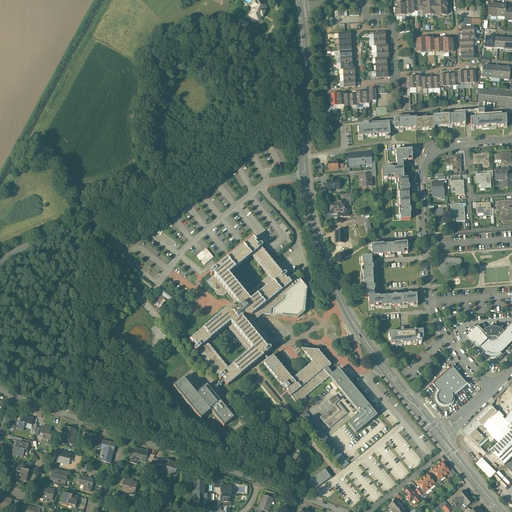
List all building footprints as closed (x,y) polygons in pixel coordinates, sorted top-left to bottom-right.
[(422,0),(423,11),(423,15),(435,15),(435,16),(446,15),(445,0),(434,1),(434,3),(423,4),(422,0)] [(252,13),(251,13),(249,17),(258,22),(261,17),(262,18),(265,12),(264,12),(266,7),(254,1),(251,6),(250,7),(254,9),(252,13)] [(405,15),(404,3),(398,3),(398,5),(394,5),(395,9),(394,9),(395,12),(395,16),(405,15)] [(497,5),(488,4),(488,8),(487,15),(491,16),(491,17),(496,17),(496,16),(497,5)] [(505,6),(497,5),(496,16),(504,17),(505,9),(505,6)] [(247,25),(241,21),(238,27),(244,30),(247,25)] [(495,38),(485,37),(484,47),(494,47),(495,38)] [(504,39),(495,38),(494,47),(503,48),(504,39)] [(419,40),(416,41),(416,53),(420,52),(425,51),(424,39),(419,39),(419,40)] [(430,39),(424,39),(425,51),(430,51),(430,52),(434,51),(433,41),(433,39),(430,40),(430,39)] [(437,41),(433,41),(434,51),(434,53),(438,53),(438,52),(443,52),(442,39),(437,40),(437,41)] [(448,39),(442,39),(443,52),(448,52),(452,52),(452,40),(448,40),(448,39)] [(511,39),(504,39),(503,48),(511,49),(511,39)] [(493,67),(483,66),(482,77),(487,77),(487,76),(491,76),(491,78),(493,67)] [(501,67),(493,67),(491,78),(495,78),(495,77),(499,77),(499,78),(500,78),(501,67)] [(510,68),(501,67),(500,78),(504,79),(504,78),(509,78),(509,79),(510,68)] [(511,92),(477,89),(477,94),(511,97),(511,92)] [(389,107),(376,108),(377,117),(389,113),(389,107)] [(448,115),(448,116),(449,125),(449,126),(465,125),(465,118),(464,114),(457,114),(453,114),(453,115),(448,115)] [(433,117),(433,118),(433,126),(438,126),(438,127),(446,126),(446,125),(449,125),(448,116),(444,116),(443,115),(440,115),(440,116),(433,117)] [(497,116),(488,116),(489,128),(506,126),(506,115),(501,115),(497,115),(497,116)] [(475,117),(465,118),(465,125),(470,125),(471,129),(489,128),(488,116),(479,117),(475,117)] [(404,119),(397,120),(398,130),(399,130),(398,129),(403,129),(403,130),(411,130),(411,128),(415,128),(415,129),(416,129),(415,118),(415,119),(408,119),(408,118),(404,118),(404,119)] [(415,118),(416,129),(416,131),(434,129),(433,126),(433,118),(432,118),(432,119),(426,119),(426,118),(422,119),(422,120),(416,120),(415,118)] [(377,136),(387,135),(389,135),(389,130),(388,130),(388,128),(389,128),(389,125),(382,125),(382,124),(378,124),(378,125),(368,126),(368,125),(364,125),(364,126),(358,127),(358,130),(359,130),(359,132),(358,132),(358,137),(371,137),(371,135),(377,135),(377,136)] [(395,162),(396,162),(402,162),(412,161),(411,157),(410,157),(410,154),(411,154),(411,150),(399,150),(394,151),(396,151),(396,162),(395,162)] [(370,153),(359,154),(360,164),(371,164),(371,161),(370,153)] [(481,155),(473,155),(473,164),(483,164),(483,168),(489,167),(488,153),(481,154),(481,155)] [(500,154),(494,155),(495,160),(501,160),(501,166),(508,166),(511,166),(510,153),(500,154)] [(359,154),(348,155),(349,161),(349,165),(360,164),(359,154)] [(459,156),(445,157),(446,166),(449,166),(453,166),(453,171),(453,172),(459,172),(460,172),(460,165),(459,156)] [(336,161),(328,162),(328,170),(336,170),(336,168),(336,163),(336,161)] [(315,173),(326,172),(326,166),(322,166),(321,164),(315,164),(315,173)] [(387,180),(397,179),(403,179),(403,172),(402,172),(401,168),(402,168),(402,167),(397,168),(397,169),(392,169),(392,168),(388,168),(388,169),(382,170),(382,169),(381,169),(382,180),(383,180),(383,179),(387,179),(387,180)] [(507,170),(501,170),(495,170),(496,180),(502,180),(503,188),(511,187),(510,175),(507,175),(507,170)] [(364,175),(359,175),(359,180),(360,180),(361,186),(366,186),(367,187),(371,186),(371,177),(371,174),(364,175)] [(487,174),(475,175),(476,184),(483,183),(483,188),(490,188),(489,176),(489,174),(487,174)] [(398,200),(399,200),(409,199),(408,189),(409,189),(409,186),(408,186),(407,179),(408,179),(408,178),(403,179),(397,179),(397,180),(398,179),(398,184),(397,184),(397,192),(399,192),(399,199),(398,199),(398,200)] [(338,179),(325,179),(325,188),(325,191),(339,190),(338,179)] [(460,181),(450,181),(451,187),(455,187),(455,195),(464,194),(463,186),(463,180),(460,181)] [(433,191),(432,191),(432,196),(439,196),(438,194),(443,194),(443,190),(442,190),(442,182),(432,182),(433,191)] [(399,220),(410,219),(411,219),(410,219),(410,212),(411,212),(410,208),(409,208),(409,199),(399,200),(400,207),(398,207),(399,215),(400,215),(400,220),(399,220)] [(499,204),(496,204),(496,211),(501,211),(502,214),(500,215),(501,220),(502,220),(504,221),(511,220),(511,218),(511,217),(511,216),(511,213),(511,208),(509,208),(509,205),(511,205),(511,200),(499,201),(499,204)] [(337,203),(330,203),(330,213),(337,213),(345,212),(345,210),(345,206),(345,202),(344,202),(337,202),(337,203)] [(490,203),(476,204),(476,213),(484,212),(484,216),(490,216),(490,215),(490,208),(490,203)] [(461,207),(451,208),(451,214),(455,213),(456,222),(465,221),(464,213),(463,207),(461,207)] [(434,217),(433,218),(433,223),(440,223),(440,221),(444,220),(444,217),(443,217),(443,209),(433,209),(434,217)] [(344,231),(334,232),(334,243),(344,243),(344,231)] [(257,242),(253,238),(217,268),(218,268),(215,270),(211,273),(210,273),(210,274),(210,275),(210,276),(211,276),(212,276),(213,276),(213,275),(214,276),(213,276),(227,293),(235,303),(233,304),(229,308),(189,340),(193,345),(194,344),(196,347),(195,348),(194,349),(194,350),(195,350),(195,351),(196,351),(197,351),(197,350),(207,342),(227,326),(230,323),(252,349),(249,352),(229,368),(219,377),(218,377),(218,378),(218,379),(219,379),(219,380),(220,380),(221,380),(222,379),(223,380),(225,382),(224,382),(227,386),(263,357),(263,356),(263,355),(265,354),(266,355),(270,351),(271,350),(271,349),(270,349),(270,348),(269,348),(268,348),(267,349),(267,348),(265,345),(268,342),(251,321),(255,318),(256,318),(258,317),(260,315),(260,314),(261,313),(272,314),(272,316),(297,319),(304,313),(307,288),(304,285),(300,280),(298,281),(297,280),(298,279),(294,274),(287,280),(285,277),(286,277),(286,276),(286,275),(286,274),(285,274),(285,273),(284,273),(284,274),(273,282),(250,301),(245,294),(229,275),(252,256),(262,248),(262,247),(262,246),(262,245),(261,244),(260,244),(259,245),(258,246),(257,244),(256,243),(257,242)] [(383,244),(371,245),(371,250),(372,250),(373,252),(371,252),(372,256),(372,255),(379,255),(379,256),(382,256),(382,255),(389,254),(389,255),(390,255),(390,254),(397,254),(397,255),(400,255),(400,254),(407,253),(407,254),(408,254),(407,250),(406,250),(406,248),(407,248),(407,242),(400,243),(394,243),(394,244),(389,245),(389,244),(389,245),(383,245),(383,244)] [(252,256),(268,276),(273,282),(284,274),(284,273),(285,273),(285,274),(286,273),(274,259),(272,261),(267,254),(262,248),(252,256)] [(362,279),(373,279),(373,278),(372,278),(372,269),(373,269),(373,265),(372,265),(371,257),(372,256),(360,257),(362,257),(362,264),(361,264),(361,272),(363,272),(363,279),(362,279)] [(440,259),(439,259),(439,260),(438,261),(441,271),(442,272),(443,272),(458,268),(459,267),(460,262),(460,260),(459,260),(447,259),(447,260),(444,260),(444,259),(440,259)] [(227,293),(213,276),(206,282),(217,295),(224,296),(225,295),(227,293)] [(268,276),(245,294),(250,301),(273,282),(268,276)] [(153,286),(141,277),(138,280),(150,289),(153,286)] [(363,297),(368,297),(374,297),(374,290),(374,289),(374,286),(373,279),(362,279),(363,297)] [(175,297),(162,287),(158,292),(171,302),(175,297)] [(155,293),(148,288),(146,291),(152,296),(155,293)] [(227,293),(225,295),(231,302),(235,303),(227,293)] [(387,307),(391,307),(401,306),(417,305),(416,293),(416,294),(411,294),(408,294),(403,295),(403,294),(403,295),(396,295),(393,295),(386,296),(379,296),(375,296),(375,297),(374,297),(368,297),(369,308),(387,307)] [(154,303),(159,307),(165,301),(162,298),(157,303),(156,302),(154,303)] [(316,326),(321,334),(327,331),(328,333),(335,329),(329,318),(323,321),(311,298),(308,299),(321,323),(316,326)] [(230,323),(227,326),(249,352),(252,349),(230,323)] [(481,331),(476,327),(466,338),(472,344),(473,343),(483,352),(484,353),(485,354),(487,355),(490,355),(491,356),(493,356),(495,355),(496,355),(498,354),(499,354),(501,352),(502,352),(511,343),(511,342),(511,341),(511,323),(503,331),(501,330),(500,329),(498,328),(497,327),(495,327),(494,327),(492,327),(490,327),(489,327),(487,328),(485,328),(484,329),(482,330),(481,331)] [(391,335),(388,335),(388,342),(390,342),(390,348),(394,347),(394,346),(401,345),(401,347),(410,346),(410,345),(416,344),(416,346),(421,346),(420,341),(422,341),(422,333),(402,335),(391,335)] [(219,377),(229,368),(207,342),(197,350),(219,377)] [(292,379),(273,355),(269,359),(267,360),(263,364),(282,387),(283,386),(283,387),(283,388),(282,388),(282,389),(282,390),(283,390),(283,391),(284,391),(285,391),(286,390),(288,392),(287,392),(296,404),(328,378),(329,377),(323,369),(327,367),(326,366),(327,366),(327,367),(328,367),(329,367),(330,367),(330,366),(330,365),(330,364),(319,350),(311,350),(310,348),(309,349),(307,349),(304,352),(312,362),(292,379)] [(466,384),(452,367),(453,366),(446,371),(431,383),(432,384),(428,386),(428,387),(432,384),(439,392),(438,393),(437,394),(436,395),(436,397),(436,399),(436,400),(437,402),(438,403),(439,404),(440,405),(442,405),(443,406),(445,406),(446,407),(448,406),(448,405),(449,404),(450,403),(451,401),(452,400),(452,398),(452,397),(452,395),(466,384)] [(337,370),(328,378),(360,417),(348,427),(358,439),(380,421),(337,370)] [(211,390),(207,385),(196,394),(184,379),(173,387),(201,420),(211,411),(224,427),(234,419),(212,392),(211,390)] [(211,390),(212,392),(224,382),(225,382),(223,380),(211,390)] [(334,395),(328,400),(332,406),(339,400),(334,395)] [(347,413),(338,403),(335,405),(320,418),(325,424),(329,428),(347,413)] [(478,422),(493,408),(491,406),(464,431),(471,438),(476,433),(474,431),(481,425),(478,422)] [(511,423),(510,425),(505,420),(503,417),(504,416),(498,411),(497,412),(493,408),(478,422),(481,425),(486,431),(501,446),(497,450),(504,457),(508,453),(509,454),(511,450),(511,423)] [(334,446),(306,411),(301,415),(330,450),(334,446)] [(22,416),(21,423),(19,422),(17,429),(23,430),(25,424),(31,425),(33,419),(22,416)] [(476,433),(471,438),(478,445),(485,439),(482,437),(483,437),(482,436),(486,431),(481,425),(474,431),(476,433)] [(51,428),(42,426),(40,434),(43,435),(41,443),(49,445),(51,437),(49,436),(51,428)] [(73,429),(64,427),(61,440),(72,443),(73,439),(74,436),(72,435),(73,429)] [(91,434),(83,432),(82,436),(84,437),(83,440),(88,441),(87,445),(93,447),(93,445),(94,442),(93,442),(94,437),(90,436),(91,434)] [(21,442),(16,441),(16,442),(15,447),(14,447),(12,454),(22,457),(24,450),(27,451),(29,444),(21,442)] [(115,444),(103,441),(103,442),(101,448),(105,449),(103,458),(102,457),(101,461),(110,463),(115,444)] [(289,450),(293,455),(284,462),(288,467),(292,464),(296,469),(303,463),(298,456),(301,454),(294,446),(289,450)] [(148,452),(133,448),(129,462),(135,464),(136,460),(145,462),(145,460),(147,454),(148,452)] [(59,455),(57,462),(68,465),(71,454),(59,451),(59,452),(59,455)] [(483,457),(479,459),(492,476),(497,471),(484,456),(483,456),(483,457)] [(159,460),(153,458),(152,462),(150,466),(157,469),(157,467),(159,460)] [(173,462),(165,460),(160,458),(159,460),(157,467),(164,469),(165,472),(174,475),(177,464),(173,463),(173,462)] [(438,466),(436,467),(444,476),(449,473),(449,472),(447,469),(442,463),(438,466)] [(27,467),(17,465),(15,472),(20,473),(19,479),(26,481),(29,471),(26,470),(27,467)] [(439,480),(444,476),(436,467),(435,468),(432,471),(436,477),(439,480)] [(450,467),(447,469),(449,472),(449,473),(452,477),(455,474),(450,467)] [(324,480),(325,475),(328,476),(329,468),(323,468),(323,471),(318,470),(318,476),(319,476),(319,480),(324,480)] [(59,471),(53,470),(50,479),(57,481),(56,485),(62,486),(63,482),(65,483),(67,473),(61,471),(59,471)] [(498,472),(495,477),(501,482),(504,477),(498,472)] [(423,478),(422,479),(429,488),(434,484),(432,481),(427,475),(423,478)] [(94,480),(80,476),(78,484),(85,486),(84,490),(90,492),(94,480)] [(203,477),(195,476),(194,481),(194,480),(193,486),(194,486),(194,489),(192,489),(192,503),(195,503),(195,507),(199,507),(199,505),(204,505),(204,504),(204,494),(205,481),(203,481),(203,477)] [(133,479),(124,477),(123,482),(123,483),(121,492),(129,494),(130,489),(135,490),(136,484),(132,483),(133,479)] [(436,477),(434,479),(440,486),(442,484),(439,480),(436,477)] [(214,488),(220,488),(221,485),(223,485),(223,479),(214,479),(214,488)] [(424,492),(429,488),(422,479),(420,480),(417,483),(422,489),(424,492)] [(223,485),(221,485),(220,488),(220,506),(231,507),(231,498),(230,498),(230,494),(231,494),(232,485),(223,485)] [(49,489),(48,489),(42,488),(39,497),(46,499),(45,503),(51,501),(51,497),(53,496),(54,491),(49,489)] [(410,488),(403,494),(410,502),(411,501),(414,505),(421,500),(418,496),(416,497),(410,488)] [(422,489),(419,491),(422,494),(425,498),(428,496),(424,492),(422,489)] [(457,496),(458,497),(452,502),(457,508),(463,503),(469,498),(470,498),(464,490),(457,496)] [(78,496),(64,493),(61,503),(62,503),(62,502),(68,504),(67,505),(68,505),(75,507),(75,506),(78,496)] [(167,495),(160,493),(158,503),(159,503),(159,504),(162,505),(163,504),(168,505),(167,508),(166,507),(166,509),(164,509),(163,511),(168,511),(170,508),(169,508),(169,505),(170,505),(172,498),(171,498),(171,497),(167,496),(167,495)] [(273,499),(263,495),(258,508),(263,510),(268,511),(273,499)] [(11,500),(4,498),(0,496),(0,508),(9,511),(10,505),(11,500)] [(469,498),(463,503),(464,504),(462,505),(464,508),(472,502),(469,498)] [(401,507),(396,500),(388,506),(392,511),(395,511),(402,507),(401,507)] [(448,511),(451,510),(443,501),(437,506),(439,509),(442,507),(442,508),(445,511),(448,511)]
